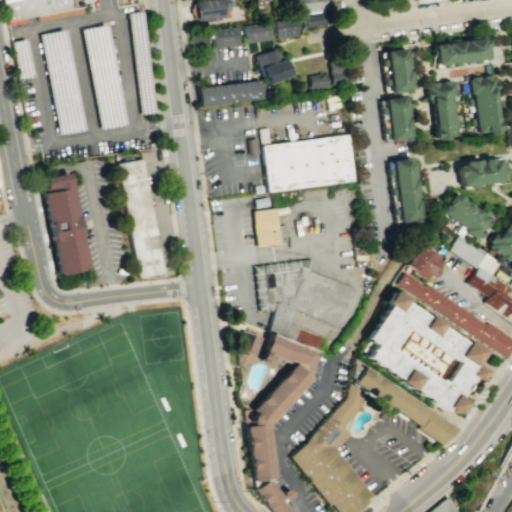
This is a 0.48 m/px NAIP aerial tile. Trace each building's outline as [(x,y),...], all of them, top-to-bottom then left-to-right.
[(71,0),(74,13),(10,26),(4,0),(71,0)] [(81,0),(83,8),(93,6),(93,0),(81,0)] [(190,1),(198,0),(224,0),(225,11),(219,11),(220,17),(213,18),(213,21),(193,23),(190,1)] [(250,0),(263,0),(264,8),(252,10),(250,0)] [(295,0),(322,0),(323,9),(297,12),(295,0)] [(268,7),(270,18),(282,16),(280,5),(268,7)] [(298,17),(300,28),(327,24),(325,13),(298,17)] [(293,18),(296,37),(272,40),(270,21),(293,18)] [(266,22),(268,41),(243,44),(240,25),(266,22)] [(234,26),(237,44),(211,47),(209,29),(234,26)] [(203,30),(205,48),(190,50),(187,32),(203,30)] [(429,37),(481,30),(484,51),(431,58),(429,37)] [(380,44),(400,42),(406,83),(385,86),(380,44)] [(270,50),(275,62),(284,58),(290,75),(264,85),(260,75),(258,76),(251,57),(270,50)] [(324,63),(327,85),(346,83),(343,61),(324,63)] [(466,73),(475,72),(475,73),(479,73),(479,71),(488,70),(488,71),(491,71),(491,75),(493,75),(495,87),(490,88),(494,116),(496,116),(497,126),(495,126),(496,129),(485,130),(485,127),(474,129),(469,89),(467,89),(465,75),(467,75),(466,73)] [(322,73),(323,87),(306,89),(305,75),(322,73)] [(446,76),(438,77),(438,78),(434,79),(434,77),(425,78),(425,79),(423,80),(423,84),(421,84),(422,96),(427,96),(430,124),(429,124),(430,135),(432,134),(432,137),(442,136),(442,133),(453,132),(448,92),(450,91),(448,78),(447,78),(446,76)] [(193,88),(255,81),(258,99),(196,107),(193,88)] [(73,88),(65,89),(65,95),(59,96),(59,103),(52,105),(56,134),(79,131),(73,88)] [(378,95),(399,92),(405,134),(384,137),(378,95)] [(262,192),(348,181),(342,134),(256,146),(262,192)] [(387,156),(407,153),(416,215),(395,218),(387,156)] [(458,157),(474,155),(474,157),(478,157),(477,154),(487,153),(487,156),(504,154),(505,167),(495,168),(496,177),(456,182),(454,172),(452,172),(451,162),(453,162),(453,160),(458,160),(458,157)] [(162,274),(141,160),(115,165),(136,278),(162,274)] [(70,175),(42,181),(60,279),(89,273),(70,175)] [(450,189),(444,198),(446,199),(440,208),(464,224),(462,226),(476,236),(491,214),(485,210),(486,208),(478,203),(476,206),(460,196),(462,194),(453,188),(452,190),(450,189)] [(511,207),(511,248),(505,259),(483,245),(487,240),(485,238),(491,230),(494,232),(504,217),(503,216),(509,207),(510,208),(511,207)] [(276,244),(271,208),(268,209),(249,211),(253,247),(276,244)] [(511,322),(511,288),(489,273),(497,261),(455,233),(445,248),(472,266),(462,280),(484,294),(479,301),(511,322)] [(425,278),(441,259),(421,243),(405,262),(425,278)] [(335,330),(352,287),(305,268),(309,258),(251,266),(255,314),(268,314),(263,330),(318,351),(323,339),(294,327),(287,319),(290,310),(335,330)] [(511,340),(503,356),(395,281),(402,270),(420,283),(428,284),(511,338),(511,340)] [(353,359),(362,345),(355,340),(378,307),(373,303),(382,290),(476,354),(468,367),(480,375),(472,386),(468,383),(456,401),(467,408),(453,427),(353,359)] [(258,337),(251,357),(238,367),(236,365),(234,365),(232,350),(239,331),(258,337)] [(266,511),(265,511),(254,498),(255,498),(250,492),(261,482),(247,483),(240,429),(250,429),(243,426),(246,417),(254,420),(247,411),(289,365),(283,362),(282,365),(266,358),(263,365),(255,362),(265,336),(312,353),(303,379),(306,381),(262,428),(270,482),(266,482),(277,495),(282,491),(283,492),(284,491),(288,496),(287,497),(288,499),(283,503),(282,501),(281,502),(279,500),(277,501),(285,511),(266,511)] [(436,444),(452,430),(359,367),(349,383),(436,444)] [(349,511),(330,511),(286,458),(342,395),(346,383),(362,392),(354,406),(342,424),(348,434),(332,451),(369,497),(349,511)] [(458,511),(446,496),(426,511),(458,511)]
